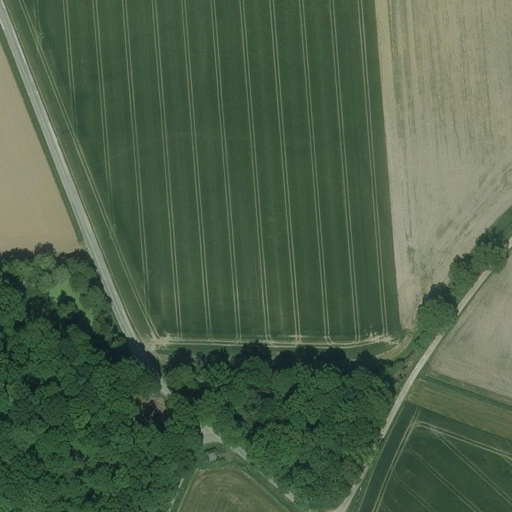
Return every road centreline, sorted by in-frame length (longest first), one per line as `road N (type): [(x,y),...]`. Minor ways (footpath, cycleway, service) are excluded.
road 1 (unclassified): [(0,9),(131,340),(157,381),(210,430)]
road 2 (unclassified): [(511,237),(412,377),(340,511)]
road 3 (unclassified): [(210,430),(308,511)]
